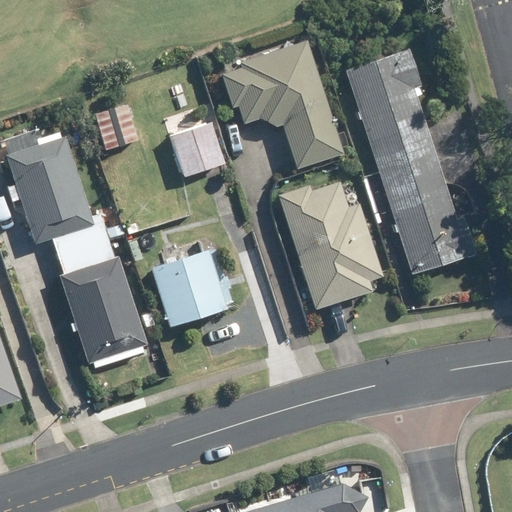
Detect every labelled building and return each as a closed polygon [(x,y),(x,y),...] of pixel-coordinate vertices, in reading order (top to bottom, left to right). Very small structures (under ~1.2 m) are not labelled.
[(239,63),(241,69),(221,75),(231,108),(236,106),(242,123),(256,118),(273,126),(281,123),(295,169),(341,154),(305,42),(239,63)] [(432,152),(411,86),(417,84),(406,50),(344,71),(376,171),(432,152)] [(222,164),(209,124),(167,138),(181,178),(222,164)] [(63,140),(4,158),(33,244),(49,238),(55,257),(106,239),(98,214),(89,217),(63,140)] [(376,171),(410,274),(473,253),(462,219),(455,221),(432,152),(376,171)] [(306,186),(277,195),(313,309),(369,291),(366,282),(381,277),(357,203),(345,207),(338,184),(308,193),(306,186)] [(119,235),(117,226),(104,230),(107,239),(119,235)] [(55,257),(61,275),(56,276),(86,365),(144,346),(114,257),(112,257),(106,239),(55,257)] [(205,253),(149,270),(166,326),(222,309),(205,253)] [(152,326),(148,313),(138,316),(142,329),(152,326)] [(0,406),(19,400),(0,346),(0,406)] [(358,511),(351,483),(245,511),(358,511)]
